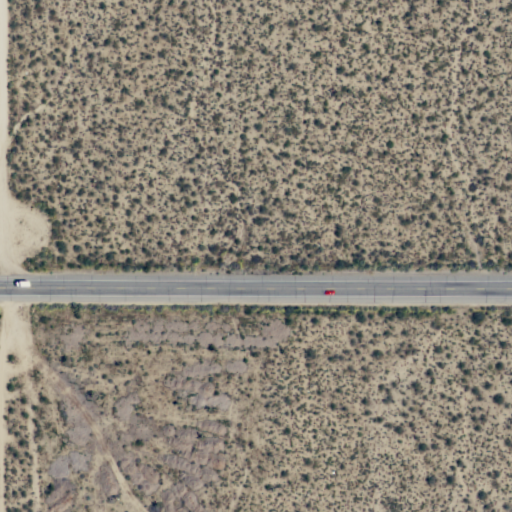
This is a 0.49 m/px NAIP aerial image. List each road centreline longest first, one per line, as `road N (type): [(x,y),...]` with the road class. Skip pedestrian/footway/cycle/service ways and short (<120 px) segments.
road 1 (residential): [(3,0),(6,511)]
road 2 (trunk): [(0,288),(511,288)]
